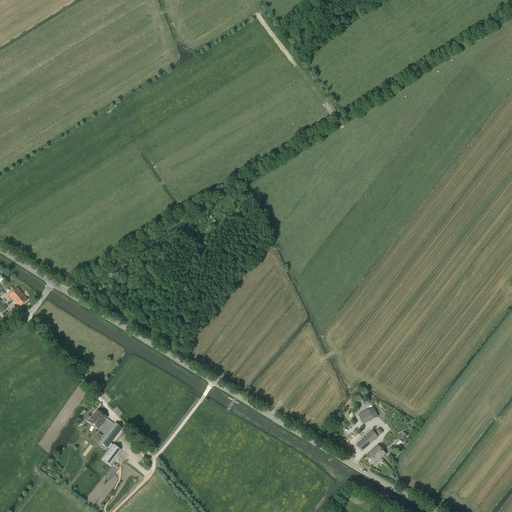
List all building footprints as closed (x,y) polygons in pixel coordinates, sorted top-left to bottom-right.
[(19,308),(28,300),(17,288),(8,296),(19,308)] [(98,429),(106,418),(97,410),(88,421),(98,429)] [(372,418),(368,410),(365,412),(365,411),(359,415),(363,423),(363,422),(363,423),(372,418)] [(115,423),(111,429),(118,434),(122,429),(115,423)] [(361,451),(378,437),(372,430),(356,445),(361,451)] [(402,441),(403,441),(403,440),(407,435),(403,432),(398,438),(402,441)] [(104,438),(100,443),(107,448),(108,447),(111,443),(104,438)] [(110,448),(102,459),(109,464),(120,450),(113,444),(113,445),(110,448)] [(373,465),(386,454),(378,445),(365,456),(373,465)]
